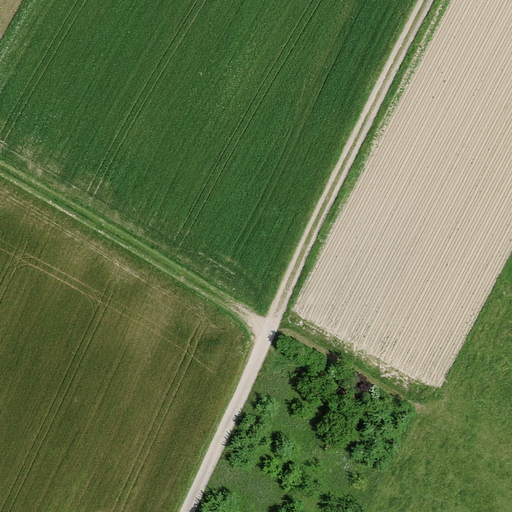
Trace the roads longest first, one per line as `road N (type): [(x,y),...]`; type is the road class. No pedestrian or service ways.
road 1 (track): [(423,0),(266,326)]
road 2 (residential): [(177,511),(266,326)]
